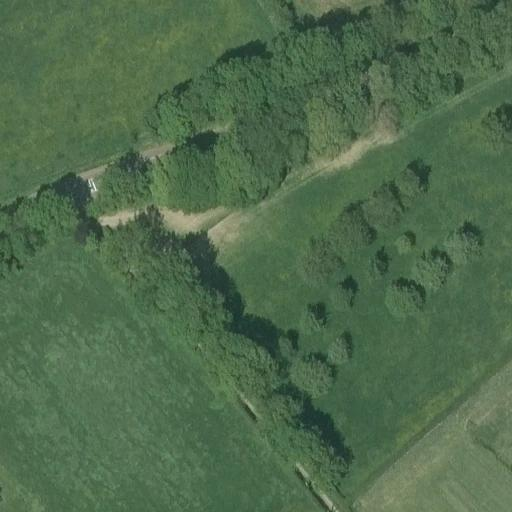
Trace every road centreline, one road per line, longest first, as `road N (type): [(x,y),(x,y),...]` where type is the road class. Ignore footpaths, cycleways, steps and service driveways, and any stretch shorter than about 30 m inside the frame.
road 1 (secondary): [(0,230),(62,195),(277,124),(511,22)]
road 2 (track): [(62,195),(74,221),(148,287),(333,511)]
